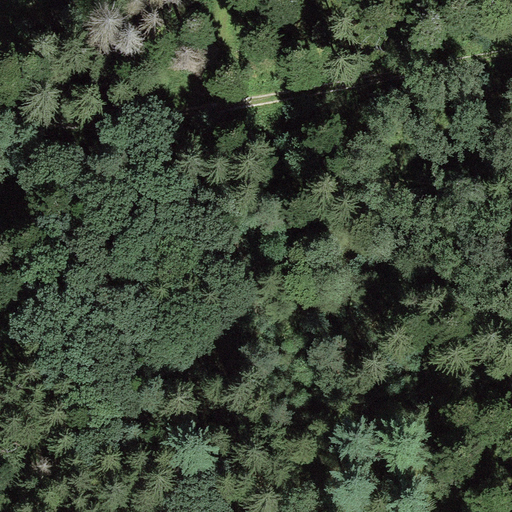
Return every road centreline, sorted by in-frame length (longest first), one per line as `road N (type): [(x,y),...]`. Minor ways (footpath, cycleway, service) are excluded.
road 1 (track): [(0,111),(119,122),(241,106),(511,49)]
road 2 (track): [(184,113),(204,98),(223,0)]
